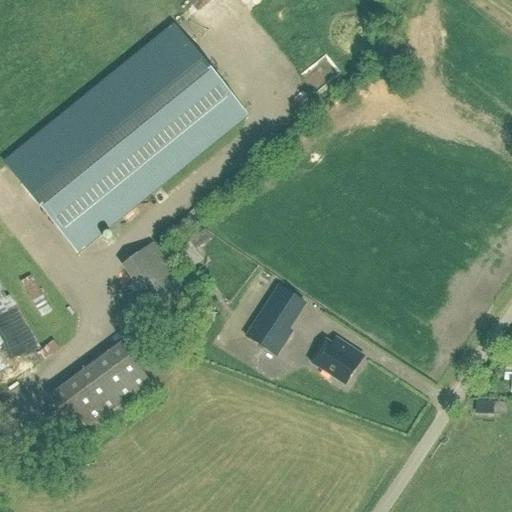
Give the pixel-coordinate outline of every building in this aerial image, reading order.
[(246,114),(175,28),(8,165),(76,252),(246,114)] [(409,82),(389,67),(382,79),(400,93),(409,82)] [(202,261),(188,242),(182,254),(192,268),(202,261)] [(63,327),(52,310),(51,310),(31,277),(21,283),(42,318),(43,317),(52,332),(63,327)] [(307,305),(282,289),(278,286),(244,337),(276,358),(293,333),(290,331),(307,305)] [(0,375),(37,354),(41,361),(59,350),(53,341),(39,350),(8,296),(6,297),(0,287),(0,375)] [(313,362),(345,387),(366,359),(339,339),(335,345),(329,341),(313,362)] [(153,384),(123,342),(48,398),(78,440),(153,384)] [(475,401),(475,415),(492,415),(492,414),(504,414),(504,403),(494,403),(494,401),(475,401)]
